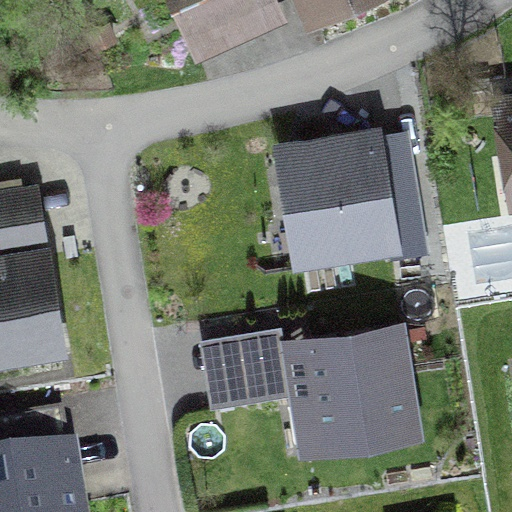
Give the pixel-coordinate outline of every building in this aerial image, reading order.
[(263,0),(190,0),(208,36),(268,8),(263,0)] [(308,0),(315,16),(355,0),(308,0)] [(511,218),(511,101),(486,106),(505,220),(511,218)] [(376,138),(277,153),(296,274),(394,259),(376,138)] [(0,352),(60,341),(33,191),(0,196),(0,352)] [(402,332),(287,350),(295,400),(305,464),(419,446),(402,332)] [(213,413),(295,400),(287,350),(285,339),(203,351),(213,413)] [(76,511),(68,453),(52,455),(15,460),(11,437),(0,438),(0,511),(76,511)]
